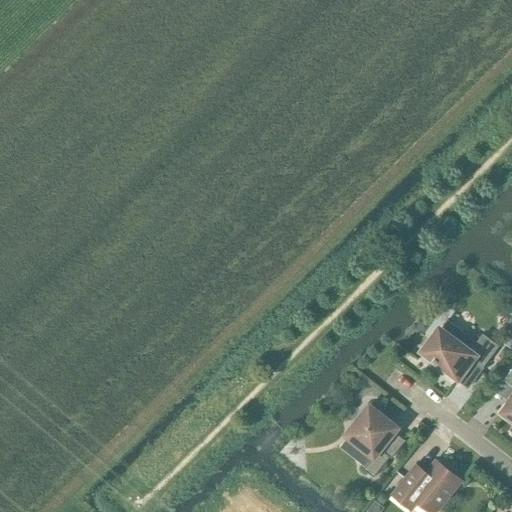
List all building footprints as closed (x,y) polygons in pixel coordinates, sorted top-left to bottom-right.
[(511,314),(497,336),(511,346),(511,344),(511,314)] [(469,353),(439,330),(423,352),(434,360),(433,362),(457,380),(472,360),(483,368),(499,347),(483,334),(469,353)] [(511,421),(511,369),(503,381),(511,387),(511,397),(501,413),(511,421)] [(373,478),(390,457),(380,449),(394,432),(383,424),(385,420),(369,408),(347,436),(373,457),(363,470),(373,478)] [(436,511),(461,481),(436,461),(426,474),(415,465),(391,495),(412,511),(418,504),(428,511),(436,511)]
